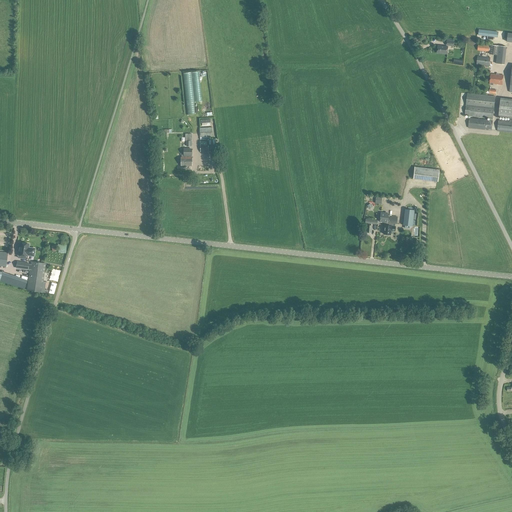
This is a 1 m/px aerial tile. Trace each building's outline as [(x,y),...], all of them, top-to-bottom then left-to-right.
[(498,32),(479,30),(479,35),(488,36),(487,39),(494,40),(494,37),(498,37),(498,32)] [(491,45),(490,54),(497,55),(498,46),(491,45)] [(437,53),(447,54),(448,47),(438,46),(437,53)] [(489,66),(490,58),(477,56),(476,65),(489,66)] [(490,84),(503,85),(504,75),(491,74),(490,84)] [(191,101),(200,101),(198,82),(196,82),(195,79),(191,80),(185,80),(188,113),(192,113),(191,101)] [(468,93),(465,115),(493,118),(496,96),(468,93)] [(511,100),(501,99),(499,116),(511,117),(511,100)] [(492,131),(493,121),(469,118),(468,128),(492,131)] [(511,132),(511,121),(498,120),(497,131),(511,132)] [(212,137),(212,132),(212,127),(199,128),(200,140),(208,139),(208,137),(211,137),(212,137)] [(200,141),(200,152),(208,152),(208,145),(207,145),(206,141),(200,141)] [(184,149),(184,155),(182,155),(182,157),(192,157),(192,149),(184,149)] [(192,157),(182,157),(181,157),(181,167),(187,167),(187,166),(192,166),(192,157)] [(440,173),(415,171),(413,183),(438,186),(440,173)] [(403,225),(412,226),(414,210),(405,209),(403,225)] [(391,226),(395,226),(395,224),(397,224),(397,217),(388,216),(388,214),(381,213),(380,222),(384,222),(385,222),(385,224),(392,225),(391,226)] [(372,226),(371,226),(371,224),(377,225),(378,220),(365,219),(365,224),(368,224),(368,225),(367,225),(366,232),(371,233),(372,226)] [(392,225),(385,224),(383,234),(391,235),(391,231),(395,231),(395,226),(391,226),(392,225)] [(29,244),(20,243),(18,255),(24,256),(24,259),(27,259),(28,255),(34,256),(35,249),(29,248),(29,244)] [(30,270),(28,291),(43,292),(44,278),(46,264),(44,263),(31,262),(31,264),(30,270)] [(27,280),(3,272),(0,271),(0,280),(25,289),(27,280)]
